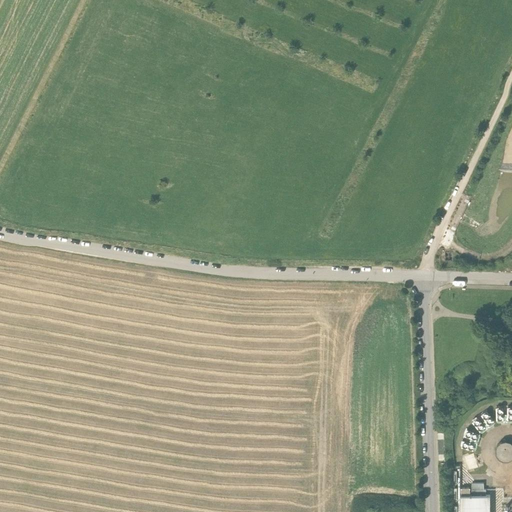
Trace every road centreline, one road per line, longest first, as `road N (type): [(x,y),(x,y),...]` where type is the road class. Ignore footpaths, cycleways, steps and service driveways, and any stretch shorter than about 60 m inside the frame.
road 1 (unclassified): [(427,267),(210,257),(0,218)]
road 2 (unclassified): [(427,267),(433,511)]
road 3 (track): [(511,75),(427,267)]
